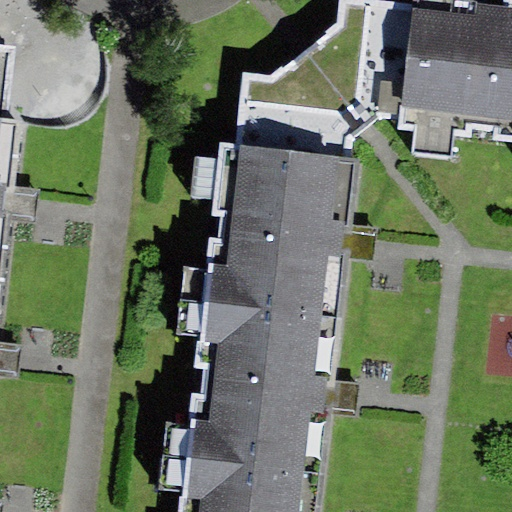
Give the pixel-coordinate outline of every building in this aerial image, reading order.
[(511,11),(501,10),(437,5),(436,15),(425,125),(423,144),(511,152),(511,11)] [(425,125),(436,15),(364,8),(359,31),(326,60),(295,87),(268,85),(243,151),(361,165),(368,149),(384,136),(396,126),(425,125)] [(0,121),(9,122),(19,56),(4,54),(0,49),(0,121)] [(16,191),(24,124),(9,122),(0,121),(0,511),(6,511),(7,502),(0,501),(0,377),(20,379),(22,359),(24,343),(0,340),(0,332),(13,220),(35,223),(37,208),(38,194),(16,191)] [(361,165),(243,151),(229,270),(211,268),(201,345),(222,348),(213,425),(191,422),(181,501),(202,503),(201,511),(319,511),(332,416),(359,419),(361,399),(363,382),(338,379),(352,262),(373,265),(375,250),(378,229),(353,226),(361,165)]
